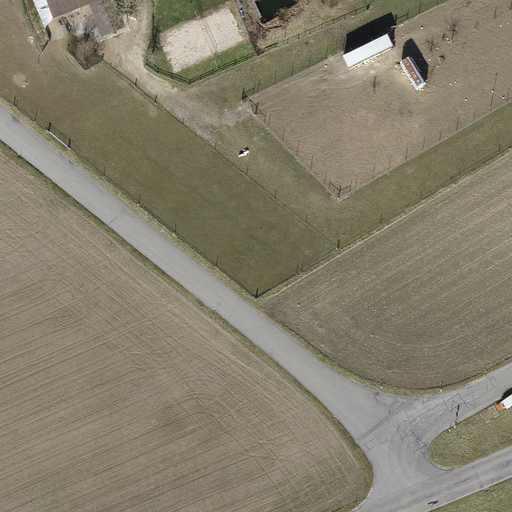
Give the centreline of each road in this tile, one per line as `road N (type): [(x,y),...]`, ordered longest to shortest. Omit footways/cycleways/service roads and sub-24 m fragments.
road 1 (residential): [(0,121),(392,439)]
road 2 (tertiary): [(392,439),(511,378)]
